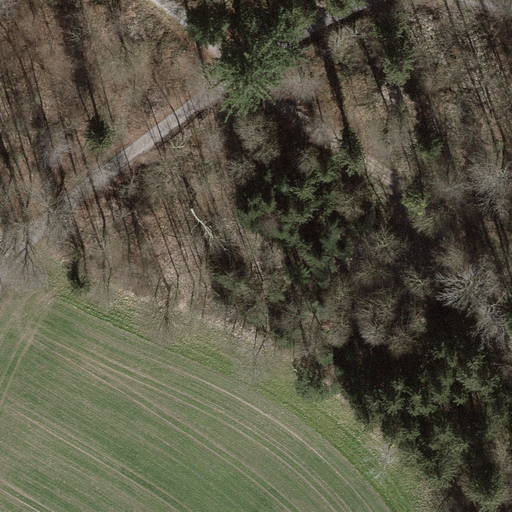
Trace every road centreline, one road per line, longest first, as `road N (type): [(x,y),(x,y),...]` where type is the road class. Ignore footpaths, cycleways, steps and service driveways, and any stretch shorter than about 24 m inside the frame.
road 1 (unclassified): [(367,0),(239,72),(40,228),(0,278)]
road 2 (track): [(511,348),(437,222),(368,161),(239,72)]
